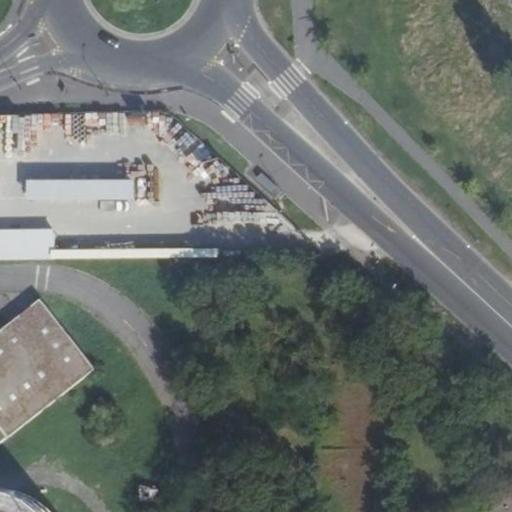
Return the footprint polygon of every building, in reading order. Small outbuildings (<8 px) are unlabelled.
[(80,158),(80,173),(96,173),(96,158),(80,158)] [(102,196),(142,198),(143,167),(104,165),(102,196)] [(96,188),(96,173),(80,173),(57,173),(57,188),(96,188)] [(0,229),(0,256),(0,257),(56,258),(57,230),(0,229)] [(0,444),(94,371),(40,302),(0,333),(0,444)]
